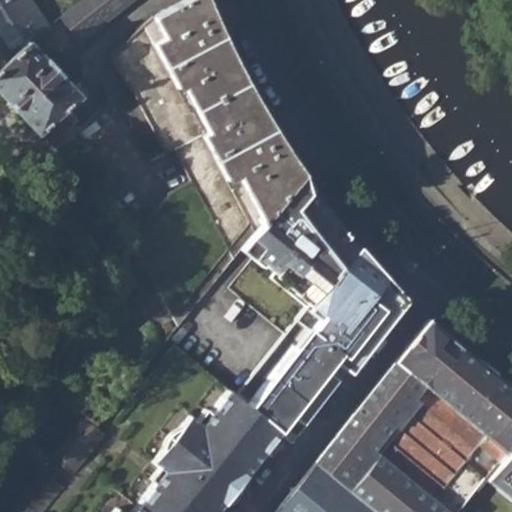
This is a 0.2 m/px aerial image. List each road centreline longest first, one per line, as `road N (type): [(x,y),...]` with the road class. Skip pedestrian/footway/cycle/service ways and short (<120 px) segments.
road 1 (residential): [(239,0),(309,129),(438,278)]
road 2 (residential): [(255,511),(438,278)]
